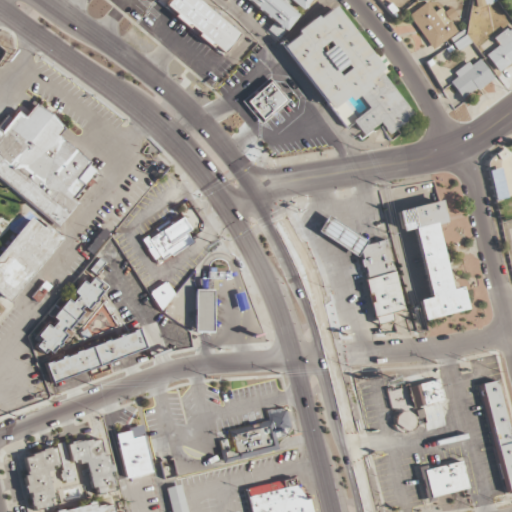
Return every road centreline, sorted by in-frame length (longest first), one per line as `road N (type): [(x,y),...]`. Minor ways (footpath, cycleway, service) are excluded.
road 1 (primary): [(0,10),(175,141),(228,208),(288,331),(332,511)]
road 2 (primary): [(366,511),(304,281),(254,192),(176,98)]
road 3 (residential): [(511,339),(472,182),(403,63),(352,0)]
road 4 (residential): [(294,358),(171,373),(0,438)]
road 5 (tertiary): [(228,208),(282,181),(452,148),(511,112)]
road 6 (residential): [(294,358),(445,347),(485,339),(511,321)]
road 7 (primary): [(176,98),(48,0)]
